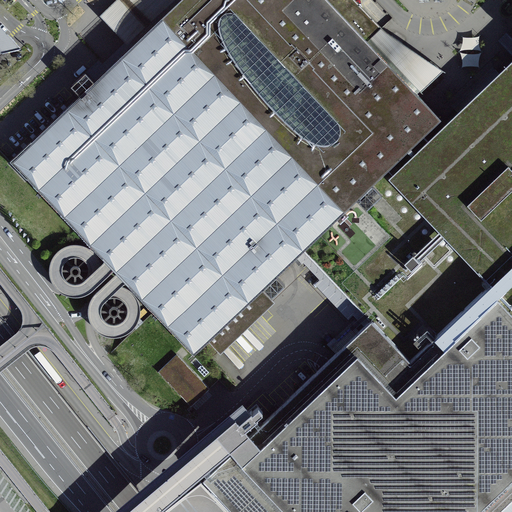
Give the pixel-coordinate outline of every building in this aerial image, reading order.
[(180,0),(131,46),(110,67),(9,161),(146,303),(194,354),(209,340),(214,345),(254,306),(249,301),(303,250),(370,321),(328,361),(251,434),(204,478),(207,482),(236,511),(497,511),(511,498),(511,61),(511,63),(500,75),(499,73),(498,74),(499,76),(487,87),(486,86),(485,87),(486,89),(473,100),(472,99),(471,100),(472,101),(460,113),(458,112),(457,113),(458,114),(448,125),(446,126),(445,125),(444,126),(445,127),(441,131),(435,125),(433,123),(437,120),(438,121),(440,119),(407,84),(367,41),(376,32),(368,23),(358,26),(355,10),(345,12),(342,0),(180,0)] [(180,0),(114,0),(101,13),(131,46),(180,0)] [(0,59),(25,54),(0,28),(0,59)] [(261,343),(246,327),(222,348),(238,365),(261,343)] [(190,402),(212,382),(178,347),(157,367),(190,402)]
